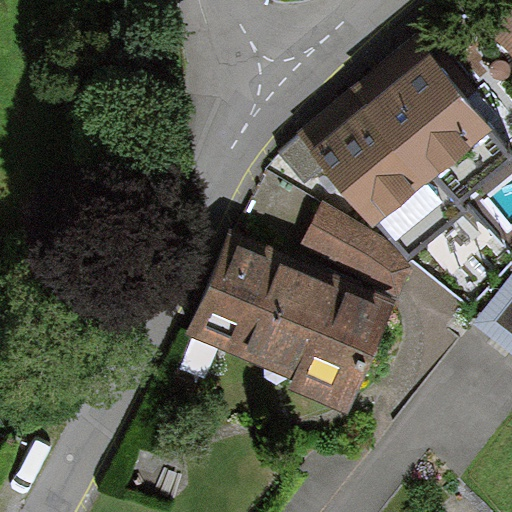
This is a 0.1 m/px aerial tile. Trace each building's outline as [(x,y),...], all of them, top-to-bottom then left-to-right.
[(511,13),(492,32),(511,53),(511,13)] [(494,131),(417,35),(380,67),(300,136),(279,152),(306,185),(327,169),(371,226),(494,131)] [(324,203),(303,246),(397,296),(414,269),(385,234),(324,203)] [(400,301),(233,230),(187,336),(294,381),(289,389),(349,415),(400,301)] [(511,270),(471,323),(511,354),(511,270)]
